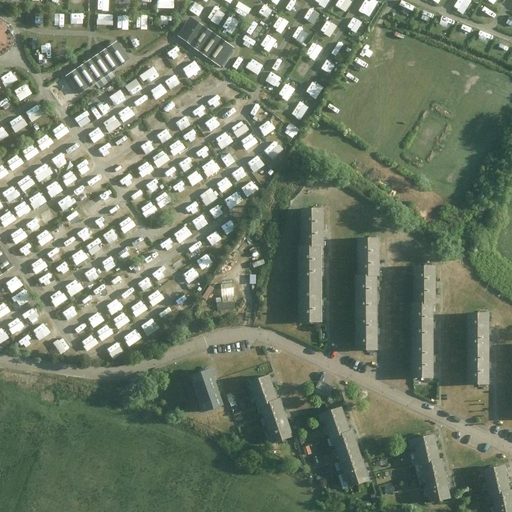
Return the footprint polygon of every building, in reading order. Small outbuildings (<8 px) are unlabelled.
[(99,0),(100,10),(111,10),(110,0),(99,0)] [(340,0),(338,4),(347,11),(354,1),(352,0),(340,0)] [(466,13),(473,0),(459,0),(456,7),(466,13)] [(248,17),(253,7),(240,1),(235,11),(248,17)] [(260,12),(269,18),(274,10),(266,4),(260,12)] [(220,24),(227,12),(216,5),(209,18),(220,24)] [(312,7),(306,18),(316,24),(322,13),(312,7)] [(99,24),(115,24),(115,13),(99,13),(99,24)] [(131,28),(130,14),(119,14),(119,28),(131,28)] [(149,27),(149,15),(139,15),(138,27),(149,27)] [(233,34),(241,21),(231,15),(223,27),(233,34)] [(282,15),(274,27),(283,33),(291,21),(282,15)] [(234,48),(190,16),(176,35),(220,67),(234,48)] [(355,16),(349,27),(358,32),(364,22),(355,16)] [(0,55),(2,55),(11,48),(14,39),(12,28),(1,21),(0,19),(0,55)] [(322,30),(332,37),(339,26),(329,19),(322,30)] [(257,38),(264,26),(254,21),(248,32),(257,38)] [(300,26),(294,37),(304,43),(311,32),(300,26)] [(262,45),(272,51),(279,39),(269,33),(262,45)] [(254,46),(257,38),(247,34),(243,42),(254,46)] [(116,41),(65,75),(78,94),(128,60),(116,41)] [(315,42),(307,54),(317,60),(325,47),(315,42)] [(339,55),(344,44),(340,42),(334,53),(339,55)] [(174,60),(182,54),(177,46),(169,52),(174,60)] [(153,61),(160,70),(170,63),(164,54),(153,61)] [(241,70),(247,60),(240,56),(234,66),(241,70)] [(254,57),(248,67),(260,74),(266,64),(254,57)] [(280,57),(273,68),(284,74),(291,63),(280,57)] [(190,78),(203,69),(197,59),(184,68),(190,78)] [(296,72),(306,78),(314,65),(303,59),(296,72)] [(325,72),(329,75),(337,66),(333,62),(325,72)] [(149,83),(162,75),(155,65),(142,74),(149,83)] [(15,71),(2,76),(6,86),(19,81),(15,71)] [(272,71),(267,80),(278,86),(283,76),(272,71)] [(175,73),(166,80),(172,89),(182,82),(175,73)] [(138,78),(127,85),(133,95),(144,88),(138,78)] [(313,94),(318,83),(313,81),(308,92),(313,94)] [(29,83),(16,89),(20,100),(33,94),(29,83)] [(164,83),(152,89),(156,98),(168,93),(164,83)] [(280,95),(290,101),(297,88),(288,83),(280,95)] [(121,89),(112,96),(118,105),(127,98),(121,89)] [(135,101),(142,112),(153,105),(147,94),(135,101)] [(217,95),(209,101),(215,108),(222,103),(217,95)] [(299,101),(294,115),(304,119),(309,105),(299,101)] [(27,111),(33,121),(46,113),(40,103),(27,111)] [(251,114),(262,120),(268,109),(257,103),(251,114)] [(208,112),(202,105),(194,111),(199,118),(208,112)] [(76,118),(82,127),(93,120),(87,110),(76,118)] [(17,132),(29,125),(23,114),(10,121),(17,132)] [(111,132),(123,124),(116,114),(104,122),(111,132)] [(207,122),(212,130),(221,124),(216,116),(207,122)] [(266,136),(277,128),(270,119),(260,127),(266,136)] [(60,139),(71,131),(65,122),(54,130),(60,139)] [(295,138),(302,128),(292,122),(285,131),(295,138)] [(4,125),(0,128),(0,141),(10,135),(4,125)] [(100,127),(90,134),(95,142),(105,135),(100,127)] [(163,142),(173,137),(169,128),(158,133),(163,142)] [(190,142),(198,137),(194,129),(186,134),(190,142)] [(216,138),(223,148),(234,141),(228,131),(216,138)] [(49,133),(38,140),(44,150),(55,142),(49,133)] [(170,146),(175,155),(187,148),(181,139),(170,146)] [(147,154),(156,148),(151,140),(142,145),(147,154)] [(277,140),(266,150),(274,159),(285,148),(277,140)] [(40,154),(36,144),(24,149),(28,159),(40,154)] [(72,146),(61,153),(63,156),(74,149),(72,146)] [(224,153),(232,164),(242,157),(234,146),(224,153)] [(153,157),(160,167),(172,159),(165,149),(153,157)] [(14,170),(25,163),(19,153),(8,161),(14,170)] [(255,172),(266,164),(259,154),(248,162),(255,172)] [(214,158),(202,166),(209,176),(221,168),(214,158)] [(83,174),(93,169),(88,160),(78,165),(83,174)] [(144,177),(156,170),(150,160),(138,168),(144,177)] [(40,181),(54,173),(48,162),(34,171),(40,181)] [(0,166),(0,179),(10,174),(5,164),(0,166)] [(245,164),(232,171),(238,181),(251,174),(245,164)] [(192,185),(204,181),(200,171),(189,175),(192,185)] [(128,187),(135,181),(130,174),(123,179),(128,187)] [(23,190),(36,185),(31,175),(19,181),(23,190)] [(224,192),(234,185),(227,176),(217,184),(224,192)] [(174,186),(179,192),(188,186),(183,179),(174,186)] [(54,196),(64,189),(57,180),(47,187),(54,196)] [(252,180),(242,188),(249,197),(259,188),(252,180)] [(10,202),(21,196),(16,185),(4,191),(10,202)] [(212,187),(201,194),(207,205),(219,198),(212,187)] [(231,209),(245,200),(239,190),(225,199),(231,209)] [(162,208),(173,201),(168,191),(156,198),(162,208)] [(33,202),(43,196),(40,192),(30,198),(33,202)] [(71,193),(59,202),(65,210),(77,202),(71,193)] [(20,216),(32,210),(27,200),(15,206),(20,216)] [(192,214),(203,208),(198,200),(187,207),(192,214)] [(147,217),(159,211),(154,201),(142,207),(147,217)] [(46,223),(56,218),(51,208),(41,213),(46,223)] [(7,227),(18,219),(12,210),(0,217),(7,227)] [(321,210),(297,210),(297,248),(319,248),(321,248),(321,228),(321,210)] [(71,220),(80,214),(77,211),(68,216),(71,220)] [(197,216),(200,225),(210,222),(207,213),(197,216)] [(126,233),(138,225),(131,216),(120,224),(126,233)] [(29,230),(39,225),(36,219),(26,224),(29,230)] [(175,233),(181,242),(194,234),(188,225),(175,233)] [(12,233),(17,243),(29,237),(24,227),(12,233)] [(114,228),(103,234),(109,244),(120,237),(114,228)] [(55,238),(48,229),(37,236),(43,246),(55,238)] [(213,245),(222,238),(217,230),(208,237),(213,245)] [(163,241),(167,249),(175,245),(171,237),(163,241)] [(99,238),(87,245),(93,254),(104,247),(99,238)] [(377,256),(377,241),(355,241),(355,278),(374,277),(377,277),(377,256)] [(21,248),(26,255),(34,250),(29,243),(21,248)] [(49,252),(54,260),(63,255),(58,247),(49,252)] [(0,248),(0,273),(12,265),(0,248)] [(78,264),(90,258),(84,248),(73,255),(78,264)] [(295,248),(294,286),(319,286),(319,266),(319,248),(297,248),(295,248)] [(209,253),(198,260),(204,269),(215,262),(209,253)] [(109,270),(119,264),(113,255),(103,261),(109,270)] [(49,266),(43,257),(32,264),(37,273),(49,266)] [(57,267),(63,275),(72,269),(66,261),(57,267)] [(189,283),(201,275),(195,266),(183,274),(189,283)] [(432,286),(432,268),(410,268),(410,305),(430,305),(432,305),(432,286)] [(89,280),(98,277),(94,269),(86,272),(89,280)] [(12,292),(24,285),(18,275),(6,282),(12,292)] [(139,283),(145,291),(154,284),(149,276),(139,283)] [(352,278),(352,314),(375,314),(375,298),(374,277),(355,278),(352,278)] [(72,295),(84,289),(79,278),(67,285),(72,295)] [(233,310),(233,286),(216,285),(216,309),(233,310)] [(319,303),(319,286),(294,286),(294,323),(319,323),(319,303)] [(14,295),(20,306),(32,299),(26,289),(14,295)] [(62,290),(51,295),(56,304),(66,298),(62,290)] [(183,294),(175,303),(183,310),(191,301),(183,294)] [(118,298),(107,305),(113,314),(124,307),(118,298)] [(137,317),(149,309),(143,300),(131,307),(137,317)] [(0,318),(11,312),(5,302),(0,305),(0,318)] [(408,305),(408,342),(430,342),(430,326),(430,305),(410,305),(408,305)] [(30,322),(41,316),(35,306),(24,313),(30,322)] [(163,317),(173,310),(170,307),(160,313),(163,317)] [(119,328),(131,322),(125,312),(114,318),(119,328)] [(375,332),(375,314),(352,314),(353,351),(375,350),(375,332)] [(466,314),(466,349),(488,349),(487,331),(487,314),(466,314)] [(20,317),(8,323),(13,333),(25,327),(20,317)] [(148,336),(161,328),(154,317),(142,326),(148,336)] [(40,340),(52,332),(45,322),(33,330),(40,340)] [(97,331),(103,340),(115,333),(108,323),(97,331)] [(0,344),(10,337),(3,327),(0,328),(0,344)] [(130,346),(143,338),(137,328),(124,337),(130,346)] [(21,340),(26,347),(34,342),(29,334),(21,340)] [(89,351),(100,343),(93,334),(82,341),(89,351)] [(119,341),(108,348),(115,358),(125,351),(119,341)] [(430,360),(430,342),(408,342),(409,379),(430,378),(430,360)] [(488,349),(466,349),(466,383),(488,383),(488,365),(488,349)] [(188,377),(199,414),(217,409),(206,372),(188,377)] [(265,377),(244,384),(248,397),(269,390),(265,377)] [(328,403),(333,393),(315,384),(311,394),(328,403)] [(269,390),(248,397),(252,409),(256,408),(273,403),(269,390)] [(273,403),(256,408),(260,421),(281,414),(276,401),(273,403)] [(338,412),(319,418),(322,430),(342,424),(338,412)] [(281,414),(260,421),(264,434),(285,427),(281,414)] [(342,424),(322,430),(326,441),(328,440),(345,435),(342,424)] [(285,427),(264,434),(268,447),(289,440),(285,427)] [(345,435),(328,440),(333,454),(354,447),(350,433),(345,435)] [(431,438),(410,442),(412,453),(433,449),(431,438)] [(354,447),(333,454),(337,466),(358,459),(354,447)] [(433,449),(412,453),(414,464),(417,464),(435,460),(433,449)] [(358,459),(337,466),(341,478),(362,471),(358,459)] [(435,460),(417,464),(420,478),(441,474),(438,460),(435,460)] [(479,472),(482,484),(504,480),(501,468),(479,472)] [(362,471),(341,478),(345,491),(366,484),(362,471)] [(441,474),(420,478),(423,492),(444,487),(441,474)] [(506,492),(504,480),(482,484),(484,496),(487,496),(506,492)] [(444,487),(423,492),(426,505),(447,501),(444,487)] [(487,496),(490,509),(511,505),(508,491),(506,492),(487,496)]
